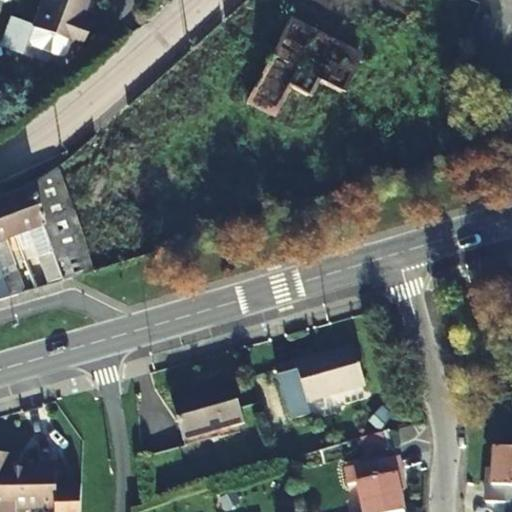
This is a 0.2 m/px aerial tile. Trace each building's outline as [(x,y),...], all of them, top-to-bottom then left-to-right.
[(87,0),(43,0),(33,28),(81,46),(91,22),(81,18),(87,0)] [(293,21),(251,105),(276,117),(291,87),(311,97),(319,81),(344,94),(362,56),(293,21)] [(62,282),(90,273),(53,167),(28,186),(29,189),(61,279),(62,282)] [(12,213),(10,213),(18,236),(29,233),(48,286),(62,282),(61,279),(29,189),(28,186),(27,188),(7,195),(12,213)] [(12,213),(7,195),(4,196),(5,199),(10,213),(12,213)] [(0,268),(7,288),(20,284),(6,240),(15,237),(8,214),(10,213),(5,199),(4,196),(0,197),(0,268)] [(18,236),(10,213),(8,214),(15,237),(18,236)] [(0,300),(10,297),(9,294),(7,288),(0,268),(0,300)] [(20,284),(7,288),(9,294),(10,297),(24,293),(20,284)] [(345,346),(271,368),(285,418),(307,412),(302,395),(355,379),(345,346)] [(228,383),(167,401),(182,441),(241,423),(228,383)] [(502,479),(502,500),(511,500),(511,425),(488,426),(488,460),(484,460),(484,479),(502,479)] [(385,433),(359,438),(363,455),(388,450),(385,433)] [(52,481),(52,460),(36,460),(36,465),(6,464),(6,450),(0,449),(0,511),(13,511),(14,505),(53,505),(53,511),(76,511),(77,481),(52,481)] [(364,511),(379,511),(403,507),(398,488),(403,487),(395,452),(338,465),(341,479),(357,476),(364,511)] [(511,511),(511,500),(502,500),(501,511),(511,511)]
